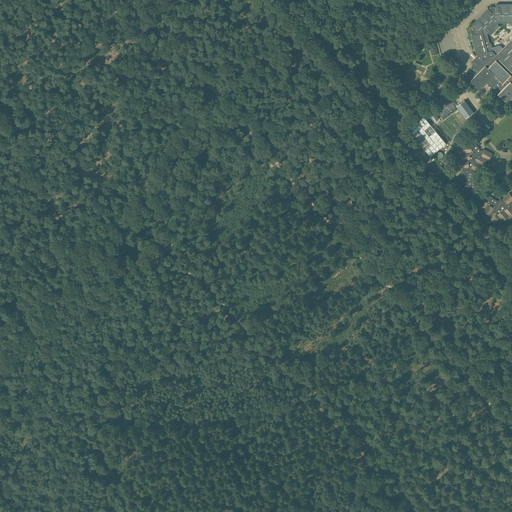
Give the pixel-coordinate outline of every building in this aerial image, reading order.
[(469,77),(472,79),(470,81),(479,90),(486,82),(488,85),(488,86),(489,87),(490,86),(497,94),(498,94),(507,103),(511,97),(511,4),(496,4),(496,7),(490,7),(488,9),(473,24),(472,26),(474,34),(472,35),(477,55),(472,61),(473,66),(474,69),(473,70),(474,72),(469,77)] [(418,46),(421,51),(428,47),(425,43),(418,46)] [(430,49),(432,56),(438,54),(437,47),(430,49)] [(420,66),(421,64),(415,62),(408,83),(417,86),(418,81),(421,83),(426,68),(420,66)] [(458,109),(467,121),(475,114),(465,103),(458,109)] [(434,111),(430,113),(435,121),(439,119),(434,111)] [(430,157),(446,143),(423,116),(407,129),(430,157)] [(492,197),(489,195),(485,198),(483,197),(476,190),(476,185),(479,184),(479,176),(479,175),(479,172),(482,166),(484,167),(487,160),(489,161),(492,154),(485,149),(484,150),(483,149),(481,150),(476,145),(474,147),(472,145),(471,145),(463,145),(463,152),(461,153),(461,160),(460,160),(460,168),(462,168),(462,174),(463,176),(462,177),(461,177),(459,179),(461,182),(462,181),(473,193),(471,195),(478,203),(479,204),(478,207),(484,211),(483,212),(491,216),(493,212),(496,213),(495,216),(497,218),(498,217),(503,222),(509,216),(510,218),(511,215),(511,195),(511,196),(509,193),(502,199),(500,198),(498,201),(492,198),(492,197)]
